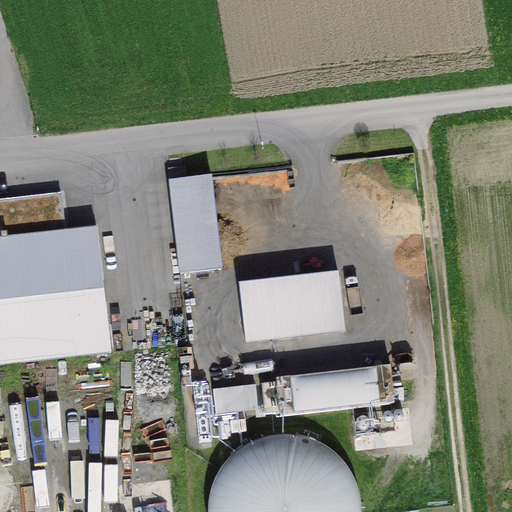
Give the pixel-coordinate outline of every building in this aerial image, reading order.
[(187,166),(169,168),(170,182),(189,180),(187,166)] [(189,180),(170,182),(181,275),(221,270),(210,177),(189,180)] [(0,365),(110,353),(96,228),(64,231),(60,195),(0,201),(0,365)] [(337,276),(241,287),(248,341),(343,331),(337,276)] [(391,367),(263,380),(267,416),(395,403),(391,367)] [(206,381),(193,383),(198,442),(211,441),(206,381)] [(248,387),(217,390),(219,413),(250,411),(248,387)] [(358,511),(351,489),(338,470),(320,456),(298,449),(275,448),(253,455),(232,469),(218,490),(212,511),(358,511)]
